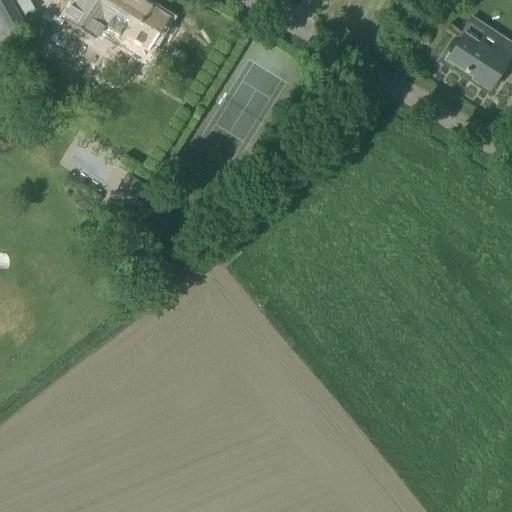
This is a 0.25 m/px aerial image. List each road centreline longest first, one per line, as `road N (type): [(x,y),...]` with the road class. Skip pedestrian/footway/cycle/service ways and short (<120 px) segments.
road 1 (track): [(0,423),(399,90)]
road 2 (unclassified): [(511,162),(250,0)]
